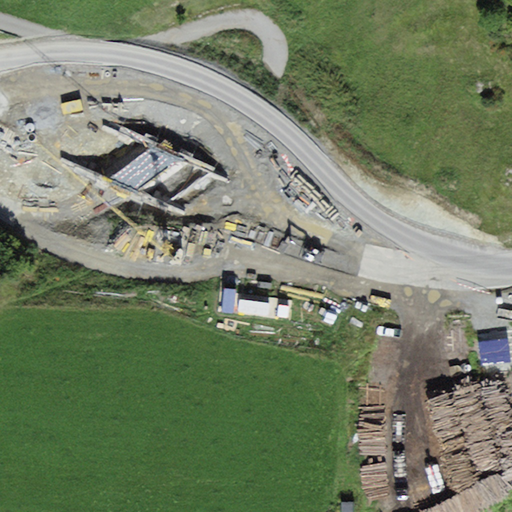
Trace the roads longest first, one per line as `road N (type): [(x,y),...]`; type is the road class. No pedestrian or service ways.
road 1 (unclassified): [(0,20),(112,50),(253,18),(273,41),(271,60),(249,89),(77,222)]
road 2 (primary): [(511,268),(402,266),(299,242),(0,100)]
